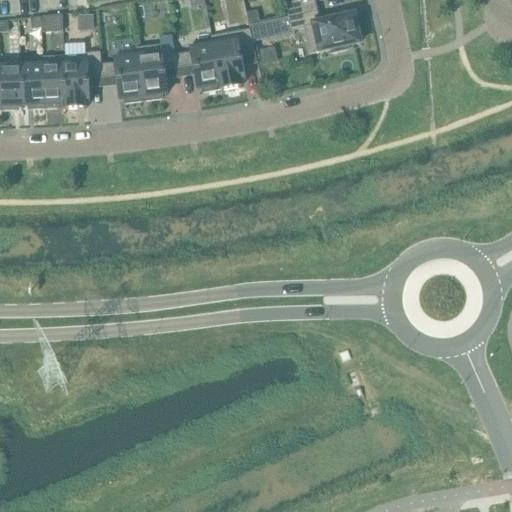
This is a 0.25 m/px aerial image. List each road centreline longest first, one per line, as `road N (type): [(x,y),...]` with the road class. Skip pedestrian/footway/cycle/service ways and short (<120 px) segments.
road 1 (residential): [(388,0),(401,65),(383,89),(123,141),(0,149)]
road 2 (tertiary): [(0,336),(301,311),(396,312)]
road 3 (tertiary): [(395,289),(283,287),(0,310)]
road 4 (tertiary): [(396,312),(417,342),(452,350),(484,332),(495,310),(494,285)]
